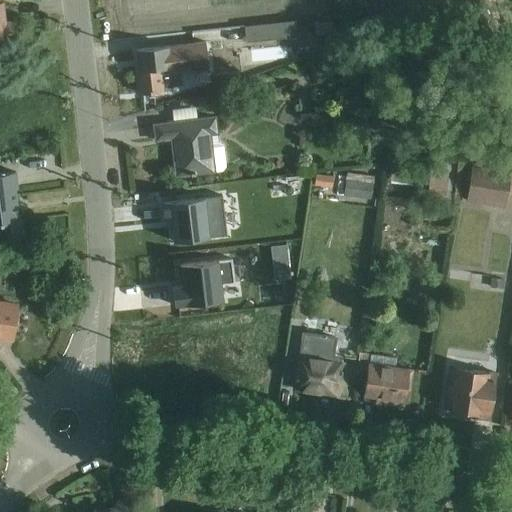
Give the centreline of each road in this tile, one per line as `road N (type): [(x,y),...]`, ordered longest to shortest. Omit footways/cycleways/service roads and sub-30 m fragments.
road 1 (residential): [(511,491),(96,429)]
road 2 (residential): [(75,0),(103,240),(98,297),(72,393)]
